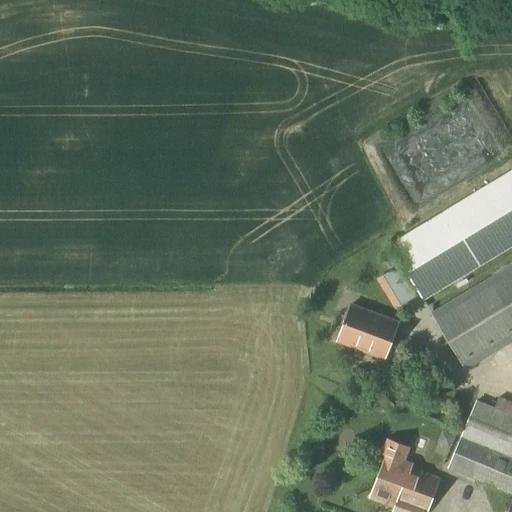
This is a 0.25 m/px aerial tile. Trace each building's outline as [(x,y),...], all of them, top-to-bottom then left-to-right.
[(423,302),(511,248),(511,169),(388,244),(423,302)] [(464,371),(511,341),(511,265),(431,315),(464,371)] [(350,304),(336,343),(350,348),(371,357),(385,362),(400,322),(350,304)] [(511,511),(511,405),(497,399),(493,410),(475,403),(449,463),(485,478),(483,483),(511,495),(511,501),(507,511),(511,511)] [(315,447),(322,448),(325,438),(318,436),(315,447)] [(426,511),(439,480),(410,469),(412,465),(403,462),(409,448),(387,439),(381,455),(385,456),(369,498),(399,510),(398,511),(426,511)]
